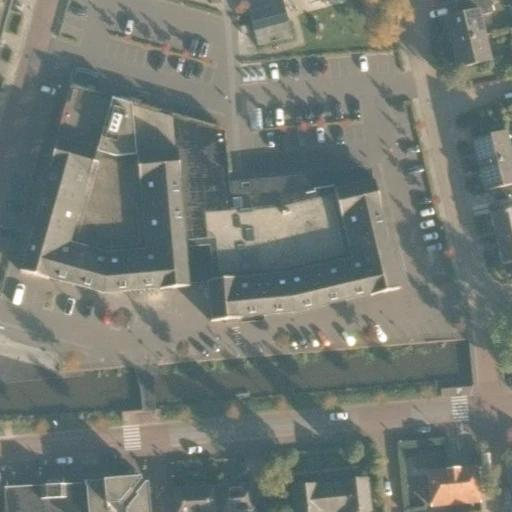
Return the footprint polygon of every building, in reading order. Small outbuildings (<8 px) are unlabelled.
[(0,0),(0,41),(11,2),(0,0)] [(292,37),(281,0),(244,0),(257,46),(292,37)] [(488,0),(470,0),(455,4),(457,15),(444,18),(450,44),(484,36),(479,17),(489,14),(487,8),(490,8),(488,0)] [(484,36),(450,44),(456,69),(490,61),(484,36)] [(333,190),(372,180),(371,174),(250,185),(251,192),(239,193),(228,194),(223,132),(173,117),(72,88),(58,138),(57,138),(19,271),(48,279),(49,278),(110,295),(162,308),(210,321),(206,281),(200,210),(273,205),(333,190)] [(478,167),(511,158),(505,133),(472,140),(478,167)] [(511,158),(478,167),(484,191),(511,183),(511,158)] [(399,288),(372,180),(333,190),(273,205),(200,210),(206,281),(210,321),(240,318),(240,317),(293,312),(370,294),(370,295),(399,288)] [(495,239),(511,235),(511,208),(489,214),(495,239)] [(511,235),(495,239),(501,265),(511,261),(511,235)] [(476,467),(451,470),(454,505),(479,503),(476,467)] [(454,505),(451,470),(426,472),(429,507),(454,505)] [(146,483),(139,477),(133,478),(133,477),(101,480),(101,481),(84,482),(86,511),(148,511),(147,489),(146,489),(146,483)] [(367,511),(364,481),(342,483),(342,485),(314,488),(314,486),(292,489),(294,511),(367,511)] [(3,511),(84,511),(82,483),(80,483),(80,484),(3,488),(3,511)] [(252,511),(250,484),(216,487),(217,511),(252,511)] [(213,511),(212,487),(172,490),(173,511),(213,511)] [(275,496),(275,495),(268,496),(267,497),(268,507),(269,507),(276,506),(275,496)]
